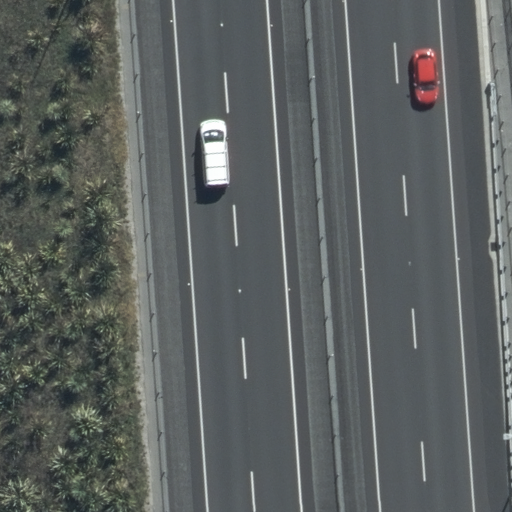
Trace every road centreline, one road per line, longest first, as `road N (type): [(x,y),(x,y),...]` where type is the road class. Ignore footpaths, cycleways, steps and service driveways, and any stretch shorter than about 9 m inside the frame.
road 1 (motorway): [(391,0),(426,511)]
road 2 (motorway): [(254,511),(219,0)]
